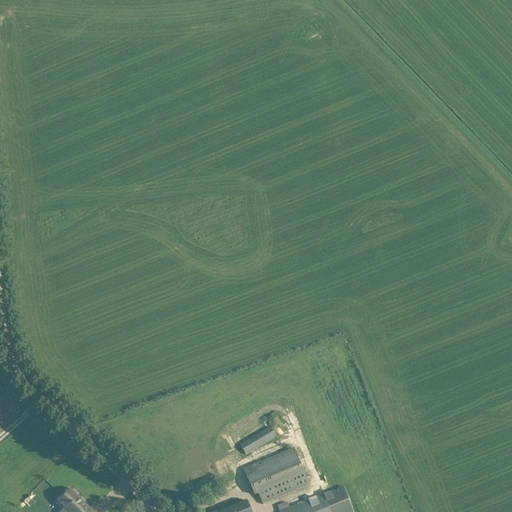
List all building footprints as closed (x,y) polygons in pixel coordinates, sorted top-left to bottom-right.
[(271,427),(241,445),(246,454),(277,436),(271,427)] [(308,485),(293,449),(244,469),(254,495),(260,493),(263,504),(308,485)] [(280,511),(353,511),(344,486),(330,492),(331,496),(325,498),(324,494),(280,511)] [(93,511),(70,488),(55,503),(63,510),(64,511),(93,511)] [(251,511),(246,500),(219,511),(251,511)]
